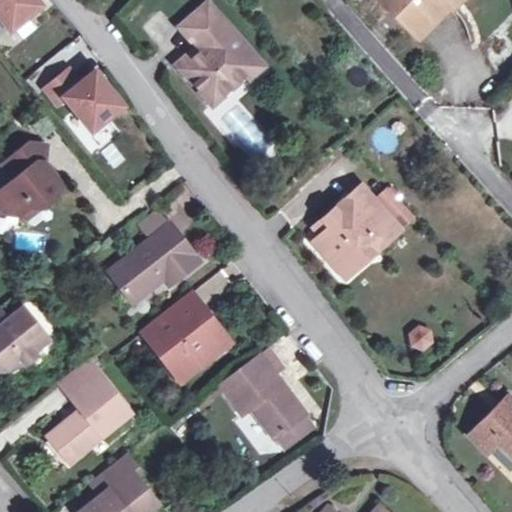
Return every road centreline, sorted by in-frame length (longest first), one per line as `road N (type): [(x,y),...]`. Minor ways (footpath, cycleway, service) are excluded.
road 1 (residential): [(386,426),(66,0)]
road 2 (residential): [(334,7),(511,201)]
road 3 (residential): [(386,426),(251,511)]
road 4 (residential): [(511,331),(386,426)]
